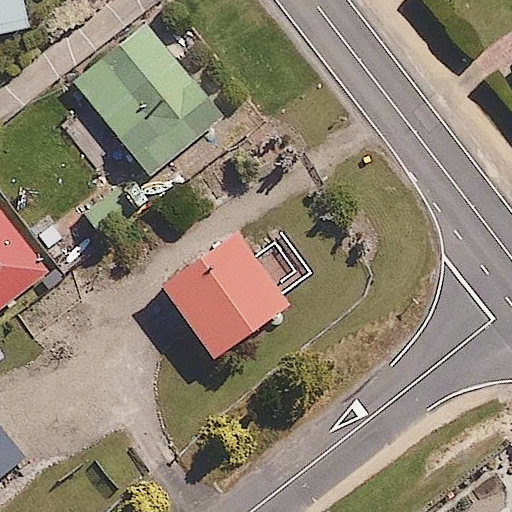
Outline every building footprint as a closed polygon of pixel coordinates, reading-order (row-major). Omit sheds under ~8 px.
[(0,0),(0,34),(24,29),(17,0),(0,0)] [(219,121),(145,25),(72,82),(146,177),(219,121)] [(0,308),(46,273),(0,214),(0,308)] [(284,309),(233,238),(159,291),(210,362),(284,309)] [(0,477),(20,462),(0,437),(0,477)]
